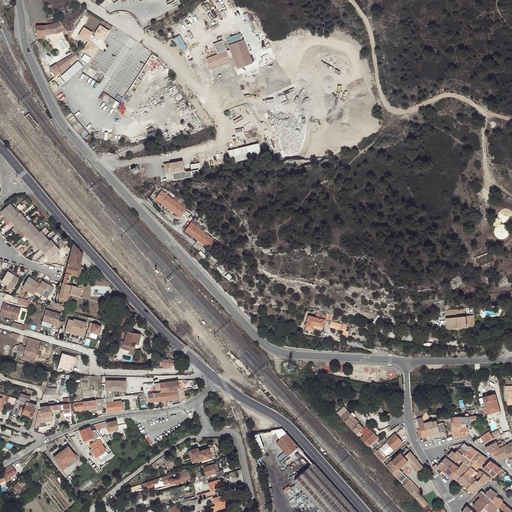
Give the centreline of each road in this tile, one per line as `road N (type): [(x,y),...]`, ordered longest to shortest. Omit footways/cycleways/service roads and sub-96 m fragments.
road 1 (tertiary): [(18,0),(29,57),(62,126),(252,333),(288,354),(406,361)]
road 2 (tertiary): [(32,187),(196,362)]
road 3 (residential): [(196,362),(186,370),(104,370),(84,350),(0,325)]
road 4 (tertiary): [(217,381),(292,429),(364,511)]
road 5 (residential): [(52,438),(94,420),(194,400)]
road 6 (residential): [(210,431),(188,436),(88,511)]
